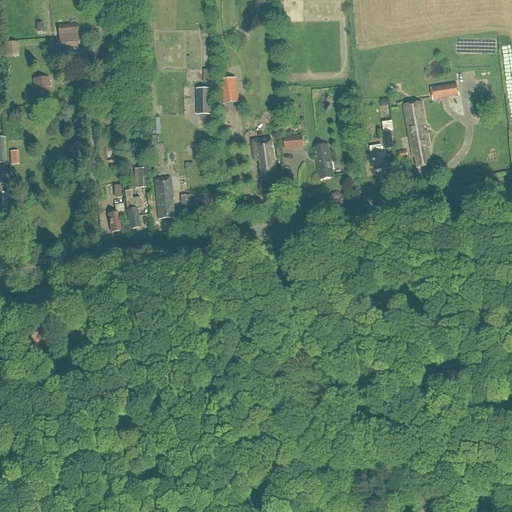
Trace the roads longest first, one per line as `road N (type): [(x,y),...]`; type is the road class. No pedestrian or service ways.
road 1 (tertiary): [(0,279),(511,184)]
road 2 (track): [(267,306),(219,328),(148,326),(83,338),(34,378),(0,393)]
road 3 (track): [(334,511),(278,229)]
road 4 (track): [(294,314),(375,297),(414,315)]
